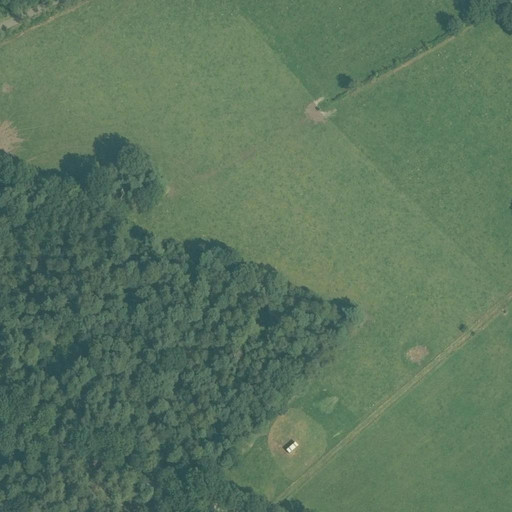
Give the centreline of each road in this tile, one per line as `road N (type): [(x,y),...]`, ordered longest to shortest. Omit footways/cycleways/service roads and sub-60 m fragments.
road 1 (track): [(270,511),(511,294)]
road 2 (track): [(0,427),(223,511)]
